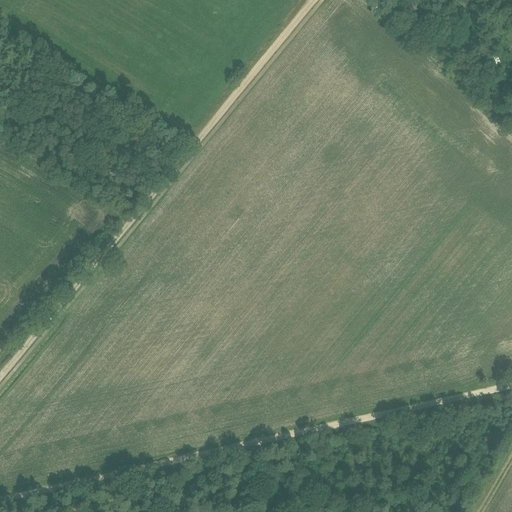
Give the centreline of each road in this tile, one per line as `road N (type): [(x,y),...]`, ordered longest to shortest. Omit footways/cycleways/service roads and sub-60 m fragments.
road 1 (track): [(0,496),(511,384)]
road 2 (track): [(0,377),(311,0)]
